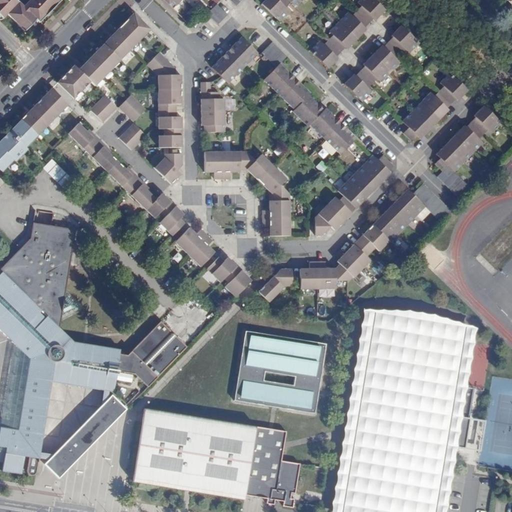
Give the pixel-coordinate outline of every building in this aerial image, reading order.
[(39,23),(61,0),(29,0),(23,7),(15,0),(0,0),(0,16),(2,19),(7,14),(25,32),(36,20),(39,23)] [(181,0),(163,0),(173,9),(181,0)] [(290,3),(286,0),(265,0),(261,4),(279,21),(289,12),(285,8),(290,3)] [(385,10),(374,0),(360,0),(358,3),(362,6),(357,11),(369,23),(374,18),(376,20),(385,10)] [(217,4),(212,9),(223,20),(228,15),(217,4)] [(223,20),(212,9),(207,14),(218,25),(223,20)] [(369,23),(357,11),(352,16),(348,12),(339,22),(357,40),(366,30),(364,28),(369,23)] [(134,13),(123,24),(140,40),(150,29),(134,13)] [(357,40),(339,22),(329,32),(333,36),(328,41),(341,52),(346,47),(347,49),(357,40)] [(123,24),(113,34),(130,50),(140,40),(123,24)] [(419,43),(402,26),(392,36),(393,37),(389,42),(400,54),(405,49),(410,53),(419,43)] [(113,34),(104,43),(120,59),(130,50),(113,34)] [(235,44),(226,53),(242,68),(257,53),(241,38),(235,44)] [(341,52),(328,41),(323,45),(319,42),(310,51),(328,69),(333,64),(337,59),(336,57),(341,52)] [(261,53),(266,58),(277,47),(272,42),(261,53)] [(400,54),(389,42),(384,47),(382,46),(379,48),(373,55),(391,73),(400,63),(395,59),(400,54)] [(104,43),(95,53),(111,69),(120,59),(104,43)] [(277,47),(266,58),(271,63),(282,52),(277,47)] [(158,90),(181,90),(181,79),(181,75),(176,75),(176,68),(159,52),(147,65),(158,76),(158,90)] [(282,52),(271,63),(276,68),(280,64),(287,57),(282,52)] [(95,53),(86,61),(103,78),(111,69),(95,53)] [(226,53),(212,68),(228,84),(242,68),(226,53)] [(391,73),(373,55),(368,60),(363,65),(365,66),(360,72),(372,83),(377,78),(381,82),(391,73)] [(86,61),(78,70),(90,82),(94,86),(103,78),(86,61)] [(280,64),(276,68),(264,80),(279,95),(295,79),(284,68),(280,64)] [(74,66),(65,74),(82,90),(90,82),(78,70),(74,66)] [(372,83),(360,72),(355,76),(354,75),(349,79),(344,85),(362,102),(371,93),(367,88),(372,83)] [(458,100),(467,90),(450,73),(440,83),(444,86),(439,91),(451,104),(456,98),(458,100)] [(82,90),(65,74),(57,83),(73,99),(82,90)] [(295,79),(279,95),(294,110),(309,95),(310,94),(295,79)] [(158,111),(176,111),(176,105),(181,104),(181,100),(181,90),(158,90),(158,111)] [(451,104),(439,91),(434,96),(430,93),(421,103),(439,120),(448,110),(446,108),(451,104)] [(201,106),(201,111),(224,111),(224,99),(219,99),(219,93),(201,93),(201,106)] [(117,107),(105,95),(90,110),(103,122),(117,107)] [(145,110),(131,95),(119,108),(133,122),(145,110)] [(324,110),(309,95),(294,110),(292,112),(300,121),(308,127),(310,125),(324,110)] [(41,99),(31,109),(47,125),(58,115),(41,99)] [(439,120),(421,103),(412,112),(430,129),(439,120)] [(488,137),(501,123),(483,106),(474,116),(476,117),(471,122),(483,135),(484,134),(488,137)] [(31,109),(21,120),(37,136),(47,125),(31,109)] [(324,110),(310,125),(312,127),(319,134),(325,140),(341,124),(326,109),(324,110)] [(164,129),(181,129),(181,120),(181,117),(176,117),(176,111),(158,111),(158,129),(164,129)] [(224,111),(201,111),(201,121),(201,126),(204,126),(204,133),(224,132),(224,111)] [(430,129),(412,112),(402,122),(409,128),(404,134),(411,141),(416,135),(420,139),(430,129)] [(37,136),(21,120),(9,132),(26,147),(37,136)] [(478,139),(483,135),(471,122),(466,127),(464,126),(455,135),(473,153),(482,143),(478,139)] [(88,153),(100,141),(95,136),(93,138),(87,132),(79,124),(73,130),(69,134),(88,153)] [(119,139),(131,150),(146,136),(133,124),(119,139)] [(347,130),(341,124),(325,140),(340,155),(356,138),(347,130)] [(319,134),(312,127),(307,131),(314,139),(319,134)] [(182,138),(181,129),(164,129),(164,136),(158,136),(158,148),(182,148),(182,138)] [(93,138),(95,136),(92,132),(89,130),(87,132),(93,138)] [(26,147),(9,132),(0,141),(0,146),(14,160),(16,162),(28,150),(26,147)] [(463,162),(473,153),(455,135),(445,145),(463,162)] [(105,145),(100,141),(88,153),(107,172),(118,162),(109,154),(103,148),(105,145)] [(108,149),(105,145),(103,148),(109,154),(111,152),(108,149)] [(463,162),(445,145),(436,154),(440,159),(448,166),(453,171),(454,172),(463,162)] [(14,160),(0,146),(0,170),(2,172),(14,160)] [(222,179),(222,152),(204,152),(204,172),(214,173),(214,179),(216,179),(222,179)] [(240,152),(222,152),(222,179),(228,179),(230,179),(230,173),(240,172),(240,170),(240,152)] [(246,152),(240,152),(240,170),(247,170),(252,175),(259,182),(274,168),(261,155),(255,161),(246,152)] [(164,158),(177,171),(182,166),(182,154),(164,154),(164,158)] [(363,165),(381,182),(387,176),(390,173),(388,172),(393,167),(383,156),(378,161),(372,156),(363,165)] [(181,174),(177,171),(164,158),(154,169),(171,185),(181,174)] [(448,166),(440,159),(435,164),(443,172),(448,166)] [(43,169),(62,187),(71,178),(52,160),(43,169)] [(118,162),(107,172),(127,191),(139,179),(134,174),(132,176),(126,170),(118,162)] [(363,165),(355,174),(373,191),(378,185),(381,182),(363,165)] [(442,182),(453,171),(448,166),(443,172),(437,177),(442,182)] [(128,167),(126,170),(132,176),(134,174),(131,171),(128,167)] [(286,179),(274,168),(259,182),(272,194),(272,201),(289,201),(289,195),(280,186),(286,179)] [(442,182),(447,187),(458,176),(454,172),(453,171),(442,182)] [(355,174),(346,182),(364,200),(370,194),(373,191),(355,174)] [(452,191),(463,181),(458,176),(447,187),(452,191)] [(139,179),(127,191),(146,210),(156,200),(148,192),(142,186),(144,183),(139,179)] [(457,196),(468,185),(463,181),(452,191),(457,196)] [(346,182),(338,191),(343,196),(356,209),(364,200),(346,182)] [(147,186),(144,183),(142,186),(148,192),(150,190),(147,186)] [(422,184),(412,195),(417,200),(427,189),(422,184)] [(471,192),(473,191),(468,185),(457,196),(462,201),(471,192)] [(421,204),(432,194),(427,189),(417,200),(421,204)] [(403,194),(398,199),(416,216),(425,207),(421,204),(417,200),(412,195),(407,190),(403,194)] [(156,200),(146,210),(155,218),(158,215),(163,219),(175,207),(167,198),(162,194),(156,200)] [(421,204),(425,207),(426,209),(437,198),(432,194),(421,204)] [(356,209),(343,196),(338,201),(334,198),(326,206),(342,222),(356,209)] [(426,209),(431,214),(442,203),(437,198),(426,209)] [(389,208),(407,225),(416,216),(398,199),(394,202),(389,208)] [(289,219),(289,201),(272,201),(269,201),(269,211),(262,211),(262,219),(289,219)] [(431,214),(436,218),(446,208),(442,203),(431,214)] [(342,222),(326,206),(314,218),(315,236),(321,236),(330,227),(334,231),(342,222)] [(175,207),(163,219),(159,223),(173,236),(176,233),(185,224),(180,219),(184,215),(179,210),(175,207)] [(381,216),(399,234),(407,225),(389,208),(387,211),(381,216)] [(441,223),(451,213),(446,208),(436,218),(441,223)] [(389,242),(390,242),(399,234),(381,216),(378,220),(373,225),(389,242)] [(290,236),(289,219),(262,219),(263,227),(269,227),(270,237),(290,236)] [(112,392),(126,405),(138,392),(140,394),(187,347),(160,322),(130,353),(119,352),(119,350),(89,345),(84,344),(74,342),(60,328),(61,321),(85,308),(66,288),(69,269),(76,230),(33,223),(30,238),(20,249),(0,269),(0,462),(3,463),(1,471),(20,474),(22,466),(27,467),(26,470),(26,473),(28,475),(30,476),(33,475),(36,472),(51,382),(112,392)] [(379,252),(389,242),(373,225),(367,230),(358,240),(371,253),(375,248),(379,252)] [(188,255),(207,235),(204,232),(201,230),(196,234),(190,228),(180,237),(175,242),(188,255)] [(211,239),(207,235),(188,255),(200,267),(207,260),(215,253),(208,246),(213,241),(211,239)] [(366,257),(371,253),(358,240),(354,244),(346,252),(362,270),(370,261),(366,257)] [(353,278),(362,270),(346,252),(337,262),(339,265),(335,269),(335,281),(348,281),(352,277),(353,278)] [(224,279),(236,266),(228,258),(224,262),(219,257),(212,264),(207,269),(220,283),(224,279)] [(318,289),(317,262),(309,262),(309,269),(300,269),(300,289),(318,289)] [(326,262),(317,262),(318,289),(335,289),(335,281),(335,269),(325,269),(326,262)] [(251,281),(236,266),(224,279),(228,283),(225,287),(235,297),(251,281)] [(281,269),(273,277),(284,287),(286,287),(285,286),(292,286),(292,269),(281,269)] [(284,287),(273,277),(258,292),(269,303),(284,287)] [(466,330),(374,314),(341,508),(363,511),(434,511),(444,460),(446,450),(464,453),(469,423),(468,422),(473,394),(456,391),(463,345),(466,330)] [(326,344),(245,331),(234,401),(315,414),(326,344)] [(44,465),(58,479),(125,410),(126,409),(112,395),(44,465)] [(144,408),(132,482),(151,485),(151,484),(225,496),(224,497),(243,500),(244,495),(267,499),(266,504),(274,505),(274,500),(283,502),(282,506),(292,508),(294,500),(294,499),(290,499),(291,493),(295,494),(300,464),(281,461),(286,432),(144,408)]
